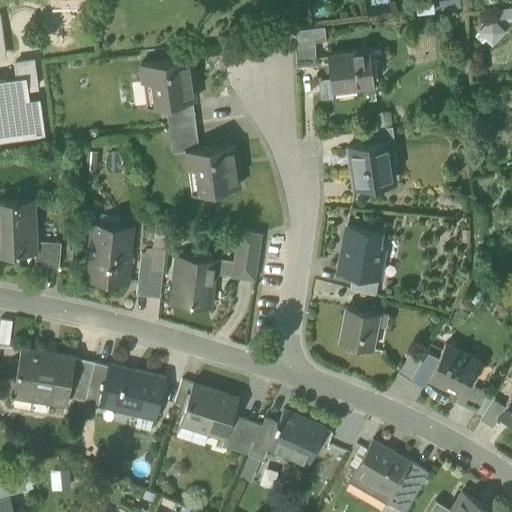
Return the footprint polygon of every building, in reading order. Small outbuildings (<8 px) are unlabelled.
[(328,0),(316,0),(313,13),(329,17),(333,1),(328,0)] [(433,1),(415,3),(417,14),(434,12),(433,1)] [(511,8),(498,10),(499,21),(511,19),(511,8)] [(506,33),(492,19),(475,37),(482,44),(486,40),(492,47),(506,33)] [(324,26),(294,29),(295,41),(315,41),(326,40),(324,26)] [(295,41),(297,66),(317,65),(315,41),(295,41)] [(357,86),(357,89),(374,87),(369,50),(328,55),(331,78),(332,89),(357,86)] [(152,80),(155,105),(169,103),(194,100),(188,56),(141,62),(144,81),(152,80)] [(0,81),(0,138),(43,133),(39,99),(27,101),(25,89),(37,87),(34,60),(15,63),(17,79),(0,81)] [(332,89),(331,78),(319,80),(322,100),(334,98),(332,89)] [(147,106),(155,105),(152,80),(144,81),(147,106)] [(169,103),(173,127),(198,123),(194,100),(169,103)] [(375,128),(392,126),(390,109),(372,111),(375,128)] [(201,147),(198,123),(173,127),(176,151),(185,149),(201,147)] [(362,131),(364,143),(389,139),(394,139),(392,126),(375,128),(362,131)] [(347,146),(353,189),(387,183),(383,154),(391,153),(389,139),(364,143),(347,146)] [(196,167),(199,192),(239,186),(233,143),(201,147),(185,149),(188,168),(196,167)] [(97,170),(98,151),(85,150),(83,168),(97,170)] [(395,182),(391,153),(383,154),(387,183),(395,182)] [(191,193),(199,192),(196,167),(188,168),(191,193)] [(0,199),(0,253),(20,253),(19,248),(36,247),(36,252),(38,252),(38,240),(36,198),(33,198),(34,203),(17,204),(17,199),(0,199)] [(99,223),(119,225),(120,214),(100,213),(99,223)] [(91,278),(128,281),(133,226),(119,225),(99,223),(92,222),(90,238),(95,238),(91,278)] [(352,275),(378,280),(383,248),(378,247),(381,231),(347,225),(338,273),(352,275)] [(242,261),(237,260),(235,275),(254,277),(260,232),(241,229),(239,242),(244,243),(242,261)] [(155,232),(153,248),(165,249),(167,233),(155,232)] [(35,265),(59,267),(61,242),(38,240),(38,252),(36,252),(35,265)] [(151,268),(163,269),(165,249),(153,248),(146,247),(145,253),(153,254),(151,268)] [(136,294),(160,297),(163,269),(151,268),(153,254),(145,253),(141,252),(136,294)] [(172,301),(211,306),(215,272),(217,258),(177,254),(172,301)] [(215,272),(235,275),(237,260),(217,258),(215,272)] [(350,289),(375,295),(378,280),(352,275),(350,289)] [(340,342),(371,348),(378,312),(347,307),(340,342)] [(1,319),(0,323),(0,343),(11,345),(14,320),(1,319)] [(442,384),(459,393),(465,380),(469,382),(479,360),(445,343),(438,356),(428,376),(443,383),(442,384)] [(49,401),(67,404),(68,397),(74,357),(74,356),(21,347),(13,395),(15,395),(33,398),(34,399),(35,393),(50,395),(49,401)] [(422,360),(411,378),(423,385),(428,376),(438,356),(427,351),(422,360)] [(411,378),(422,360),(410,353),(398,371),(410,379),(411,378)] [(68,397),(85,401),(95,362),(78,358),(74,357),(68,397)] [(109,365),(95,362),(85,401),(100,405),(109,365)] [(139,414),(155,418),(165,376),(110,363),(109,365),(100,405),(139,414)] [(173,404),(186,409),(194,384),(181,380),(173,404)] [(455,400),(477,411),(487,391),(469,382),(465,380),(459,393),(455,400)] [(226,437),(227,437),(234,415),(240,399),(194,384),(186,409),(181,422),(211,432),(226,437)] [(487,391),(477,411),(482,414),(493,398),(494,394),(487,391)] [(500,415),(511,422),(511,392),(504,405),(499,414),(500,415)] [(33,398),(15,395),(13,407),(31,410),(33,398)] [(480,418),(492,426),(500,415),(499,414),(504,405),(493,398),(482,414),(480,418)] [(268,446),(309,464),(325,427),(284,409),(278,424),(268,446)] [(155,418),(139,414),(137,426),(153,430),(155,418)] [(222,446),(248,455),(262,424),(234,415),(227,437),(226,437),(222,446)] [(264,418),(262,424),(248,455),(262,461),(268,446),(278,424),(264,418)] [(211,432),(181,422),(177,436),(206,446),(211,432)] [(351,474),(369,484),(388,495),(389,496),(394,488),(409,461),(372,439),(351,474)] [(262,461),(248,455),(240,474),(254,480),(262,461)] [(394,488),(413,499),(428,472),(409,461),(394,488)] [(0,475),(0,498),(34,488),(27,463),(0,475)] [(70,469),(52,470),(53,489),(71,487),(70,469)] [(348,479),(366,490),(369,484),(351,474),(348,479)] [(385,500),(388,495),(369,484),(366,490),(385,500)] [(413,499),(394,488),(389,496),(388,495),(385,500),(405,511),(413,499)] [(489,511),(491,508),(461,490),(451,508),(435,499),(427,511),(489,511)] [(0,499),(0,511),(13,511),(9,497),(0,499)]
